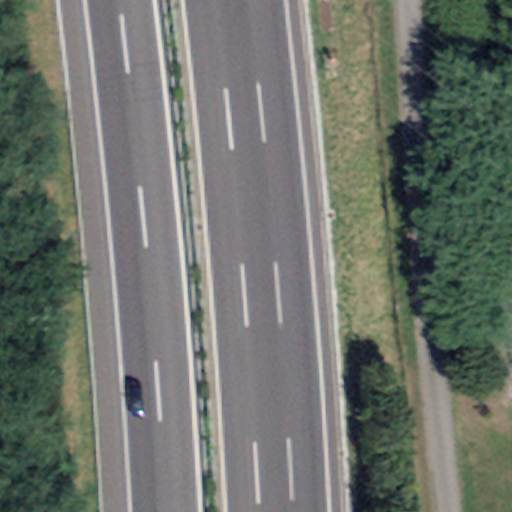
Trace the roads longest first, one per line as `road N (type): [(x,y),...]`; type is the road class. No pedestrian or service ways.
road 1 (motorway): [(125,0),(188,511)]
road 2 (motorway): [(316,511),(254,0)]
road 3 (unclassified): [(453,511),(410,0)]
